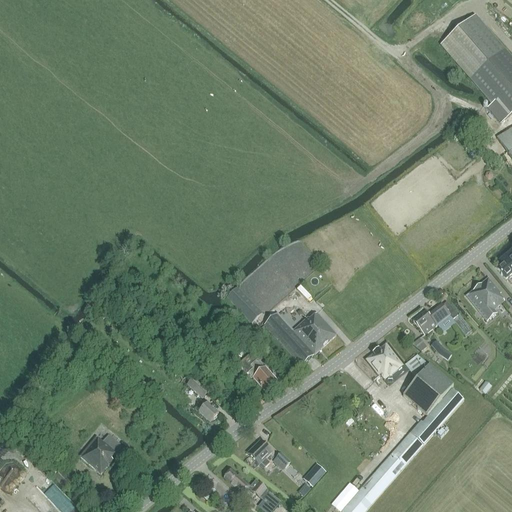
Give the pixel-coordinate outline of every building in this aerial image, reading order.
[(468,81),(471,79),(506,120),(511,115),(511,60),(498,44),(475,17),(439,47),(468,81)] [(511,129),(497,139),(511,160),(511,129)] [(511,256),(501,265),(497,269),(506,280),(511,274),(511,256)] [(497,315),(493,310),(504,302),(499,296),(501,295),(488,279),(466,297),(487,323),(497,315)] [(262,315),(250,302),(237,289),(226,299),(252,325),(262,315)] [(449,317),(453,321),(457,317),(446,303),(442,307),(441,306),(428,316),(425,312),(413,322),(424,336),(449,317)] [(308,319),(306,320),(292,333),(276,316),(264,326),(301,367),(314,356),(336,336),(316,315),(309,321),(308,319)] [(459,316),(453,321),(465,337),(472,331),(459,316)] [(420,339),(413,345),(420,353),(427,348),(420,339)] [(405,366),(387,344),(365,361),(378,378),(380,377),(384,382),(405,366)] [(248,374),(265,393),(277,383),(265,368),(264,369),(251,354),(237,365),(246,376),(248,374)] [(417,381),(403,397),(428,418),(422,424),(421,422),(341,511),(365,511),(464,401),(452,391),(454,387),(417,356),(405,366),(417,381)] [(511,366),(501,357),(482,378),(497,390),(511,373),(511,366)] [(202,400),(209,393),(194,380),(188,387),(202,400)] [(485,382),(479,390),(485,396),(492,388),(485,382)] [(218,416),(207,406),(205,408),(201,405),(195,412),(210,425),(218,416)] [(102,443),(96,438),(79,458),(100,476),(113,461),(111,459),(115,454),(121,447),(108,436),(102,443)] [(248,455),(259,466),(263,470),(265,468),(270,464),(265,459),(271,454),(260,442),(248,455)] [(281,454),(272,463),(282,473),(291,464),(281,454)] [(11,488),(26,467),(16,460),(1,481),(11,488)] [(321,475),(325,471),(318,465),(314,469),(321,475)] [(261,511),(273,511),(281,503),(269,494),(270,494),(265,491),(256,482),(250,488),(231,471),(224,479),(243,496),(249,491),(252,494),(253,493),(259,498),(263,502),(257,508),(261,511)] [(54,479),(68,494),(76,487),(63,472),(54,479)] [(23,489),(27,480),(22,478),(18,486),(23,489)]
